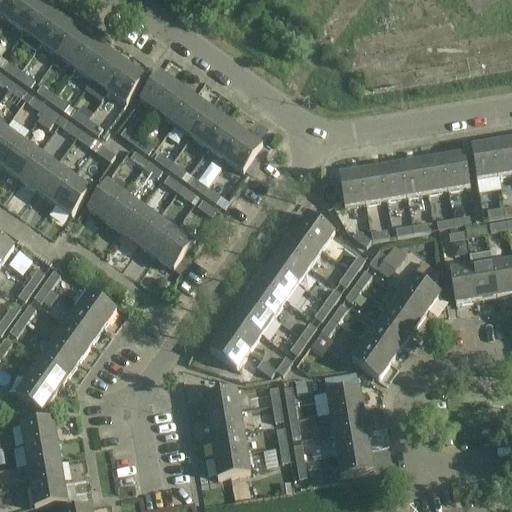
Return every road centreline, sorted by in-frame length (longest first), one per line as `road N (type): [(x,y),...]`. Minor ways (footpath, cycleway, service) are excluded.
road 1 (residential): [(150,488),(135,402),(321,136)]
road 2 (residential): [(511,353),(429,366),(406,402),(415,470),(496,457)]
road 3 (residential): [(125,0),(321,136)]
road 4 (residential): [(321,136),(511,109)]
